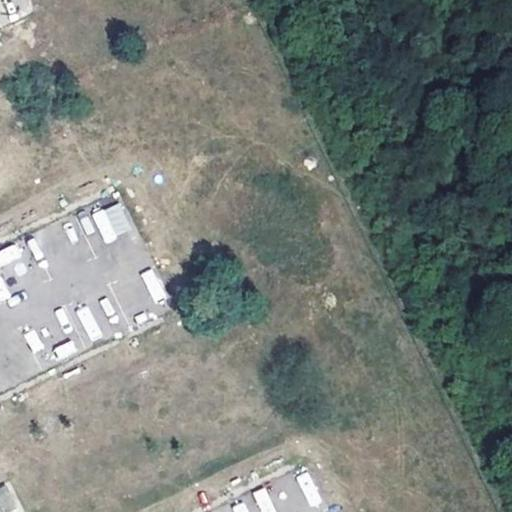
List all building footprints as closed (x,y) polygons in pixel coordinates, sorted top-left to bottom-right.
[(103,242),(131,232),(121,203),(92,213),(103,242)] [(0,266),(22,257),(16,244),(0,250),(0,266)] [(141,274),(155,301),(166,295),(153,268),(141,274)] [(0,276),(0,300),(10,295),(0,276)] [(0,511),(13,511),(20,509),(8,482),(0,485),(0,511)]
